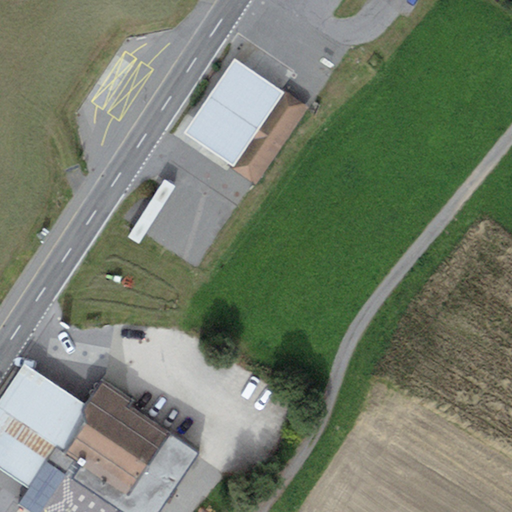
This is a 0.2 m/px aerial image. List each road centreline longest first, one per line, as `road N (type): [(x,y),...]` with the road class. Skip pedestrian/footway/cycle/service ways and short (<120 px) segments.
road 1 (track): [(511,135),(354,331),(318,428),(260,511)]
road 2 (primary): [(234,0),(0,353)]
